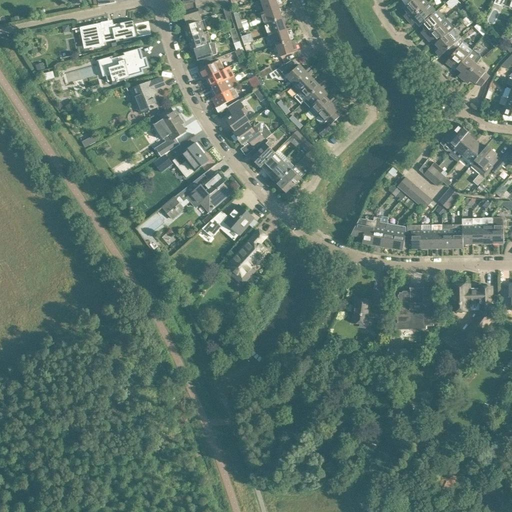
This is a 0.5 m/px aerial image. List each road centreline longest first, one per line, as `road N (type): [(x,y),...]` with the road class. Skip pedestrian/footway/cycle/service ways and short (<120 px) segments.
road 1 (residential): [(295,0),(327,63),(373,110),(319,167),(285,219)]
road 2 (residential): [(285,219),(211,136),(184,90),(158,0)]
road 3 (residential): [(511,261),(377,261),(324,244),(285,219)]
road 4 (residential): [(511,130),(476,118),(398,39),(374,0)]
road 5 (residential): [(0,30),(155,0)]
